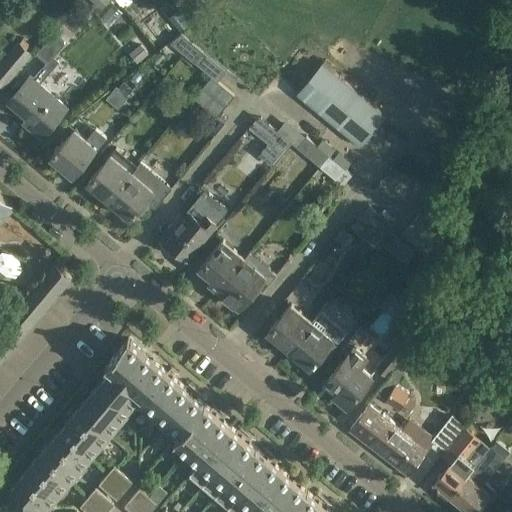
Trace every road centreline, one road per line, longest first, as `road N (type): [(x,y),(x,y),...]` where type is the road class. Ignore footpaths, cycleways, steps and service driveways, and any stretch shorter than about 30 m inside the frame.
road 1 (residential): [(405,511),(120,277)]
road 2 (residential): [(0,418),(120,277)]
road 3 (residential): [(120,277),(0,172)]
